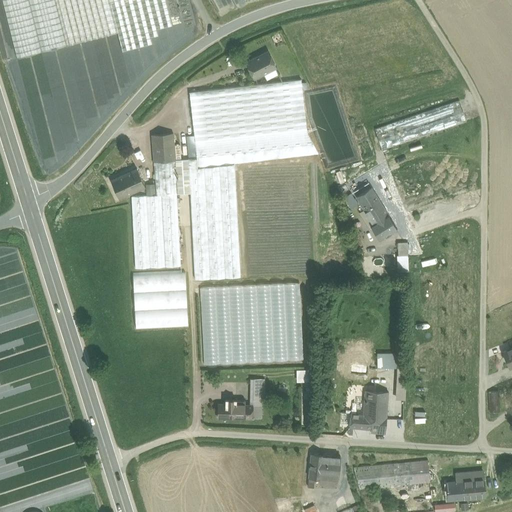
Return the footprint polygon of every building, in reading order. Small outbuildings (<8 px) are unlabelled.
[(1,0),(17,58),(67,46),(55,0),(1,0)] [(55,0),(67,46),(118,33),(109,0),(55,0)] [(109,0),(118,33),(122,51),(152,44),(150,38),(158,36),(156,30),(172,26),(165,0),(109,0)] [(267,52),(247,63),(255,78),(275,67),(267,52)] [(301,79),(189,92),(195,145),(307,132),(301,79)] [(459,101),(374,129),(381,151),(466,123),(459,101)] [(307,132),(195,145),(197,168),(235,164),(319,154),(307,132)] [(173,133),(152,135),(154,161),(175,160),(173,133)] [(193,136),(185,137),(188,159),(195,159),(193,136)] [(188,159),(175,160),(177,194),(191,194),(189,169),(188,159)] [(177,194),(175,160),(154,161),(156,196),(161,195),(163,195),(177,194)] [(235,164),(197,168),(189,169),(191,194),(195,279),(241,277),(235,164)] [(136,169),(112,181),(120,199),(145,186),(136,169)] [(147,195),(155,195),(155,183),(147,183),(147,195)] [(475,184),(400,208),(405,222),(474,200),(475,184)] [(371,187),(357,196),(360,201),(365,210),(380,201),(371,187)] [(354,191),(344,197),(350,207),(360,201),(357,196),(354,191)] [(177,194),(163,195),(166,266),(180,266),(177,194)] [(156,196),(131,197),(134,268),(164,267),(161,195),(156,196)] [(380,201),(365,210),(373,224),(388,215),(380,201)] [(373,224),(371,225),(380,240),(396,230),(388,215),(373,224)] [(407,243),(397,243),(398,256),(406,255),(408,255),(407,243)] [(406,255),(398,256),(399,272),(407,271),(406,255)] [(188,325),(185,271),(132,273),(135,328),(188,325)] [(297,281),(203,287),(209,365),(302,359),(297,281)] [(511,348),(502,352),(509,368),(511,366),(511,348)] [(353,359),(357,366),(368,360),(364,352),(353,359)] [(379,370),(398,372),(398,368),(402,369),(402,358),(380,356),(379,370)] [(398,372),(396,399),(404,399),(406,369),(402,369),(398,368),(398,372)] [(295,383),(302,383),(302,377),(309,377),(309,370),(295,371),(295,383)] [(264,379),(250,379),(249,405),(252,405),(252,418),(261,418),(261,400),(264,400),(264,379)] [(498,391),(489,392),(490,412),(500,412),(498,391)] [(389,394),(366,392),(365,412),(364,415),(372,416),(387,417),(389,394)] [(404,399),(396,399),(393,434),(401,434),(404,399)] [(245,400),(225,400),(225,405),(218,405),(218,419),(252,418),(252,405),(249,405),(245,405),(245,400)] [(372,416),(364,415),(365,412),(350,410),(349,427),(371,429),(372,416)] [(387,417),(372,416),(371,429),(371,432),(385,433),(387,417)] [(325,454),(310,452),(308,475),(323,477),(325,454)] [(340,456),(325,454),(323,477),(327,478),(327,480),(329,480),(329,478),(337,479),(340,456)] [(427,459),(353,466),(359,488),(430,482),(427,459)] [(483,471),(455,473),(456,481),(446,482),(447,500),(485,497),(483,471)]
